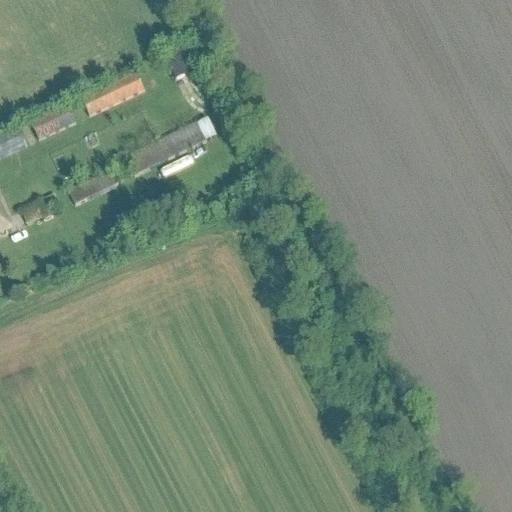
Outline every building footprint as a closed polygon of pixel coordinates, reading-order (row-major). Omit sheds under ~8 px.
[(183,50),(161,60),(170,80),(171,80),(174,86),(195,76),(192,70),(185,54),(183,50)] [(81,103),(90,120),(143,94),(135,77),(81,103)] [(40,114),(47,133),(84,119),(77,100),(40,114)] [(205,145),(196,128),(125,163),(133,180),(205,145)] [(0,140),(0,162),(26,151),(17,133),(0,140)] [(117,188),(111,175),(67,196),(74,209),(117,188)] [(59,207),(54,199),(32,208),(40,225),(53,220),(49,212),(59,207)] [(0,235),(9,231),(0,211),(0,235)]
